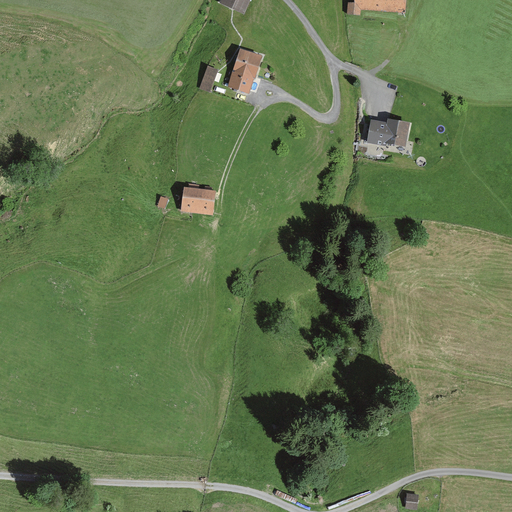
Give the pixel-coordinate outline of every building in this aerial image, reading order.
[(219,0),(219,2),(244,13),(249,0),(219,0)] [(405,0),(354,0),(354,1),(348,0),(347,13),(361,14),(361,8),(405,11),(405,0)] [(240,46),(227,85),(249,93),(262,53),(240,46)] [(207,65),(199,88),(211,92),(219,69),(207,65)] [(371,117),(366,142),(385,145),(386,142),(405,145),(410,120),(388,116),(387,120),(371,117)] [(184,185),(181,210),(213,214),(216,188),(184,185)] [(169,198),(161,196),(158,206),(165,209),(169,198)] [(407,492),(405,508),(417,509),(419,494),(407,492)]
